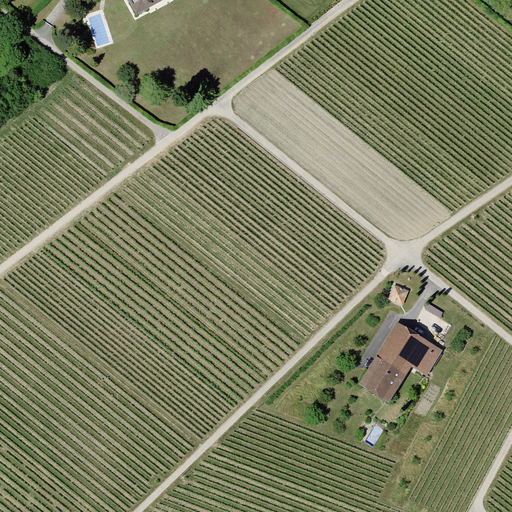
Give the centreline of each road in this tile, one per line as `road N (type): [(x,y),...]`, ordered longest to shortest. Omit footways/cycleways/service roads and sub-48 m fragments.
road 1 (track): [(511,180),(349,300),(134,511)]
road 2 (track): [(0,267),(349,0)]
road 3 (track): [(511,341),(215,104)]
road 4 (track): [(0,8),(167,138)]
